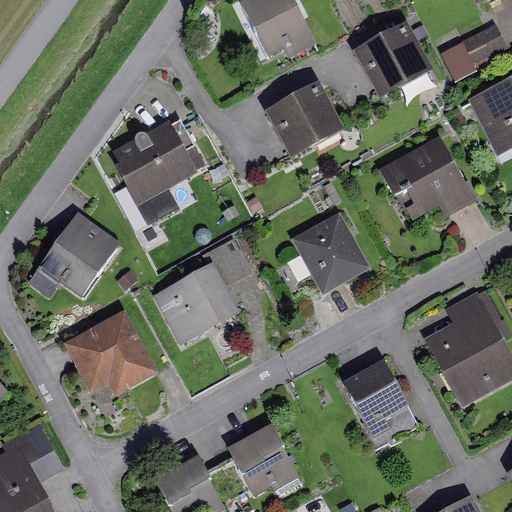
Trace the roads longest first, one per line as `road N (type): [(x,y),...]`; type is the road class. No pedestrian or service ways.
road 1 (residential): [(99,466),(511,238)]
road 2 (unclassified): [(0,255),(190,0)]
road 3 (residential): [(99,466),(0,279)]
